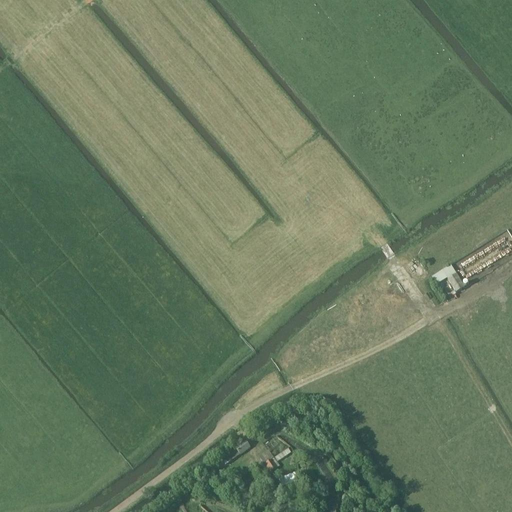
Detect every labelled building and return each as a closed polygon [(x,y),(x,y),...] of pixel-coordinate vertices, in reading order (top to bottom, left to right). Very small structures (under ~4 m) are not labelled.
[(432,278),(437,286),(456,275),(451,266),(432,278)] [(465,288),(457,275),(448,280),(456,294),(465,288)] [(228,465),(250,449),(245,442),(235,450),(236,451),(225,459),(228,465)] [(271,461),(274,459),(268,452),(259,458),(264,465),(270,473),(277,469),(271,461)] [(282,486),(296,480),(293,474),(280,479),(282,486)]
